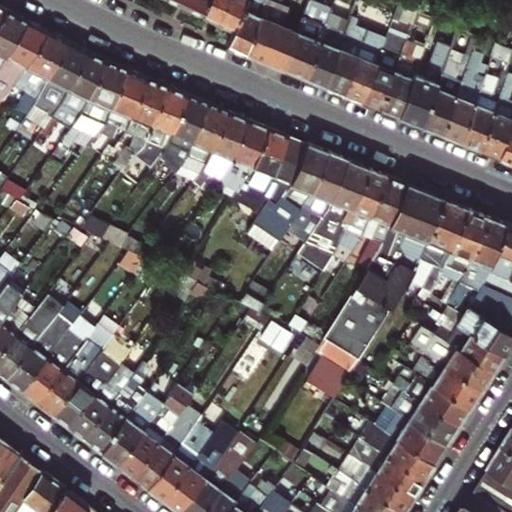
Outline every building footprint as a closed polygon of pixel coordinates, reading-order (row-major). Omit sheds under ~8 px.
[(177,0),(203,12),(208,0),(177,0)] [(208,0),(203,12),(233,26),(245,0),(208,0)] [(226,42),(245,51),(265,0),(245,0),(233,26),(226,42)] [(265,0),(245,51),(267,60),(270,53),(283,21),(289,7),(282,3),(282,0),(265,0)] [(281,66),(306,76),(331,13),(332,8),(311,0),(308,0),(297,27),(281,66)] [(395,17),(396,14),(401,2),(395,0),(380,0),(377,9),(395,17)] [(396,14),(416,23),(421,10),(401,2),(396,14)] [(0,55),(5,58),(27,20),(5,9),(0,17),(0,55)] [(414,25),(433,32),(439,17),(421,10),(416,23),(414,25)] [(306,76),(325,84),(350,21),(331,13),(306,76)] [(398,114),(422,124),(443,71),(447,61),(461,27),(439,17),(433,32),(430,38),(439,42),(427,71),(434,74),(431,81),(415,74),(398,114)] [(0,102),(17,79),(47,30),(27,20),(5,58),(0,65),(0,102)] [(267,60),(281,66),(297,27),(283,21),(270,53),(267,60)] [(325,84),(343,91),(368,29),(350,21),(325,84)] [(343,91),(361,99),(383,47),(371,43),(375,32),(368,29),(343,91)] [(36,93),(39,94),(67,40),(47,30),(17,79),(29,85),(12,113),(19,118),(36,93)] [(383,47),(386,38),(387,36),(375,32),(371,43),(383,47)] [(383,47),(397,52),(400,43),(386,38),(383,47)] [(51,113),(87,50),(67,40),(39,94),(36,93),(19,118),(28,124),(40,107),(51,113)] [(361,99),(379,106),(406,46),(400,43),(397,52),(383,47),(361,99)] [(379,106),(398,114),(415,74),(424,53),(406,46),(379,106)] [(70,127),(106,59),(87,50),(51,113),(39,131),(48,136),(60,120),(70,127)] [(442,132),(461,140),(483,87),(470,82),(474,72),(482,54),(475,51),(474,54),(442,132)] [(422,124),(442,132),(474,54),(468,52),(462,67),(458,77),(443,71),(422,124)] [(110,108),(111,108),(126,68),(106,59),(70,127),(55,147),(63,153),(81,129),(95,135),(105,122),(110,108)] [(443,71),(458,77),(462,67),(447,61),(443,71)] [(125,131),(146,76),(126,68),(111,108),(110,108),(105,122),(125,131)] [(461,140),(479,147),(510,71),(506,69),(501,82),(502,82),(499,90),(484,84),(483,87),(461,140)] [(479,147),(499,155),(511,118),(511,99),(505,96),(509,86),(511,86),(511,84),(511,71),(510,71),(479,147)] [(483,87),(484,84),(487,77),(474,72),(470,82),(483,87)] [(125,131),(145,140),(167,84),(146,76),(125,131)] [(484,84),(499,90),(502,82),(501,82),(487,76),(487,77),(484,84)] [(165,148),(187,92),(167,84),(145,140),(165,148)] [(184,157),(207,100),(187,92),(165,148),(184,157)] [(204,164),(227,108),(207,100),(184,157),(203,164),(204,164)] [(223,173),(248,117),(227,108),(204,164),(223,173)] [(240,183),(268,125),(248,117),(223,173),(221,176),(235,182),(232,189),(233,189),(237,191),(238,188),(240,183)] [(24,130),(28,124),(19,118),(16,124),(24,130)] [(511,160),(511,118),(499,155),(511,160)] [(259,197),(287,133),(268,125),(240,183),(238,188),(259,197)] [(88,146),(101,153),(112,137),(99,130),(88,146)] [(286,228),(326,149),(287,133),(259,197),(253,204),(239,227),(273,248),(286,228)] [(162,155),(165,148),(145,140),(142,147),(149,150),(162,154),(162,155)] [(114,160),(122,168),(136,152),(127,144),(114,160)] [(306,236),(346,157),(326,149),(286,228),(297,234),(305,239),(306,236)] [(130,174),(141,180),(162,154),(149,150),(130,174)] [(177,166),(196,174),(203,164),(184,157),(177,166)] [(334,249),(344,225),(368,166),(346,157),(306,236),(323,245),(333,251),(334,249)] [(362,231),(370,214),(386,173),(368,166),(344,225),(362,232),(362,231)] [(380,247),(389,223),(405,181),(386,173),(370,214),(378,217),(371,235),(359,260),(359,261),(368,266),(368,265),(375,254),(380,247)] [(122,187),(131,194),(141,180),(130,174),(126,180),(122,187)] [(19,199),(25,189),(6,178),(0,186),(0,187),(16,197),(19,199)] [(407,277),(414,265),(443,196),(405,181),(389,223),(404,228),(398,243),(402,250),(400,258),(393,260),(391,263),(384,274),(368,265),(368,266),(356,284),(326,333),(359,355),(388,309),(407,277)] [(429,291),(440,271),(466,206),(443,196),(414,265),(407,277),(422,286),(415,298),(422,303),(424,301),(429,291)] [(27,214),(30,209),(17,201),(14,206),(27,214)] [(453,288),(486,214),(466,206),(440,271),(453,277),(441,297),(447,301),(453,288)] [(362,231),(371,235),(378,217),(370,214),(362,231)] [(482,282),(506,222),(486,214),(453,288),(462,294),(462,295),(470,300),(476,291),(478,287),(481,282),(482,282)] [(482,282),(511,295),(511,224),(506,222),(482,282)] [(400,258),(402,250),(398,243),(404,228),(389,223),(380,247),(375,254),(391,263),(393,260),(400,258)] [(141,254),(147,245),(126,235),(118,245),(128,249),(141,254)] [(162,261),(170,248),(152,237),(147,245),(141,254),(143,255),(161,262),(162,261)] [(99,255),(100,252),(105,246),(100,242),(93,251),(99,255)] [(106,257),(113,262),(119,252),(115,249),(107,244),(105,246),(100,252),(106,257)] [(175,267),(182,256),(170,248),(162,261),(175,267)] [(121,258),(134,267),(143,255),(141,254),(128,249),(121,258)] [(96,258),(103,261),(106,257),(100,252),(99,255),(96,258)] [(134,267),(152,280),(164,264),(161,262),(143,255),(134,267)] [(349,280),(356,284),(368,266),(359,261),(349,280)] [(0,285),(0,286),(11,272),(0,263),(0,285)] [(198,282),(203,285),(209,275),(189,264),(183,274),(198,282)] [(169,292),(183,302),(198,282),(183,274),(169,292)] [(247,291),(265,302),(271,291),(260,285),(254,281),(247,291)] [(478,287),(476,291),(470,300),(467,304),(511,332),(511,295),(482,282),(481,282),(478,287)] [(0,317),(9,306),(14,310),(17,305),(13,301),(16,297),(0,286),(0,285),(0,292),(1,294),(0,295),(0,317)] [(502,352),(511,336),(511,332),(467,304),(470,300),(462,295),(462,294),(453,288),(447,301),(449,302),(442,312),(440,315),(444,317),(455,325),(457,322),(502,352)] [(250,306),(259,310),(265,302),(247,291),(241,301),(250,306)] [(33,308),(41,314),(51,300),(44,294),(33,308)] [(73,319),(79,312),(83,307),(68,296),(59,309),(73,319)] [(0,317),(0,350),(25,318),(29,321),(33,317),(29,313),(17,305),(14,310),(9,306),(0,317)] [(242,317),(259,329),(269,315),(259,310),(250,306),(242,317)] [(4,376),(20,388),(55,342),(61,345),(64,340),(59,337),(73,319),(59,309),(51,319),(55,322),(50,330),(48,329),(45,333),(40,329),(4,376)] [(20,388),(36,400),(71,354),(76,357),(80,352),(75,349),(84,337),(94,324),(79,312),(73,319),(59,337),(64,340),(61,345),(55,342),(20,388)] [(274,316),(263,334),(284,347),(295,328),(274,316)] [(0,350),(0,373),(4,376),(40,329),(34,324),(37,320),(33,317),(29,321),(25,318),(0,350)] [(491,369),(502,352),(457,322),(455,325),(444,317),(433,333),(445,341),(446,340),(491,369)] [(84,337),(100,348),(113,331),(97,320),(94,324),(84,337)] [(479,387),(491,369),(446,340),(445,341),(433,333),(418,323),(409,339),(431,353),(429,356),(479,387)] [(40,329),(45,333),(48,329),(43,325),(40,329)] [(315,351),(321,341),(303,332),(294,346),(301,351),(305,345),(315,351)] [(36,400),(52,413),(87,366),(92,369),(96,364),(91,361),(100,348),(84,337),(75,349),(80,352),(76,357),(71,354),(36,400)] [(429,356),(431,353),(409,339),(406,344),(423,355),(423,354),(428,357),(429,356)] [(52,413),(67,424),(103,376),(107,379),(110,375),(109,374),(118,362),(100,348),(91,361),(96,364),(92,369),(87,366),(52,413)] [(468,406),(479,387),(429,356),(428,357),(423,354),(423,355),(413,371),(468,406)] [(82,436),(102,451),(127,417),(117,410),(136,383),(150,366),(141,359),(131,372),(82,436)] [(67,424),(82,436),(131,372),(118,362),(109,374),(110,375),(107,379),(103,376),(67,424)] [(456,424),(468,406),(413,371),(404,365),(399,374),(402,376),(408,380),(404,386),(398,382),(393,379),(392,382),(390,385),(400,391),(402,388),(456,424)] [(398,382),(404,386),(408,380),(402,376),(398,382)] [(333,397),(342,403),(355,384),(345,378),(333,397)] [(387,390),(390,385),(392,382),(388,379),(383,387),(387,390)] [(116,462),(131,474),(170,424),(178,412),(191,392),(176,381),(162,402),(155,411),(116,462)] [(117,410),(127,417),(146,390),(136,383),(117,410)] [(445,441),(456,424),(402,388),(400,391),(390,385),(387,390),(386,391),(395,397),(389,406),(445,441)] [(102,451),(116,462),(155,411),(162,402),(146,390),(127,417),(102,451)] [(386,404),(389,406),(395,397),(386,391),(381,400),(386,404)] [(342,403),(333,397),(323,413),(332,418),(342,403)] [(131,474),(147,486),(185,437),(193,426),(207,406),(202,403),(190,421),(178,412),(170,424),(131,474)] [(433,461),(445,441),(389,406),(386,404),(373,422),(433,461)] [(163,498),(178,509),(217,457),(213,454),(215,452),(212,450),(231,421),(223,415),(208,436),(163,498)] [(423,476),(433,461),(373,422),(369,419),(358,435),(423,476)] [(147,486),(163,498),(208,436),(193,426),(185,437),(147,486)] [(303,446),(312,451),(322,435),(321,435),(313,429),(303,446)] [(178,509),(181,511),(202,511),(229,477),(236,469),(242,461),(230,452),(242,436),(235,430),(217,457),(178,509)] [(412,493),(423,476),(358,435),(348,451),(412,493)] [(0,478),(19,451),(0,436),(0,478)] [(511,450),(504,445),(490,466),(511,480),(511,450)] [(295,460),(304,467),(313,452),(312,451),(303,446),(294,460),(295,460)] [(0,511),(11,511),(42,469),(19,451),(0,478),(0,511)] [(402,509),(412,493),(348,451),(341,462),(337,467),(402,509)] [(225,511),(254,511),(268,495),(275,486),(283,475),(272,466),(256,486),(240,505),(234,501),(225,511)] [(511,511),(511,480),(490,466),(476,489),(511,511)] [(371,511),(399,511),(402,509),(337,467),(330,479),(313,468),(311,472),(312,472),(315,474),(333,486),(371,511)] [(11,511),(46,511),(64,486),(42,469),(11,511)] [(229,477),(239,484),(245,477),(236,469),(229,477)] [(202,511),(225,511),(234,501),(249,481),(254,474),(250,471),(245,477),(239,484),(229,477),(202,511)] [(328,493),(333,486),(315,474),(310,482),(328,493)] [(234,501),(240,505),(256,486),(249,481),(234,501)] [(338,511),(371,511),(333,486),(328,493),(310,482),(305,489),(319,499),(332,508),(338,511)] [(97,511),(64,486),(46,511),(97,511)] [(254,511),(282,511),(283,511),(291,500),(292,499),(275,486),(268,495),(254,511)] [(511,511),(476,489),(461,511),(511,511)] [(329,511),(332,508),(319,499),(310,511),(329,511)]
